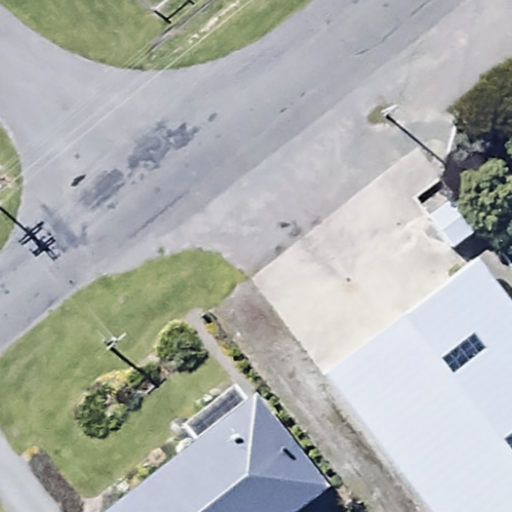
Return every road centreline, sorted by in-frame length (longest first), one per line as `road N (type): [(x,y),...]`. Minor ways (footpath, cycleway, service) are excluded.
road 1 (residential): [(370,0),(114,207)]
road 2 (residential): [(0,66),(114,207)]
road 3 (residential): [(114,207),(0,301)]
